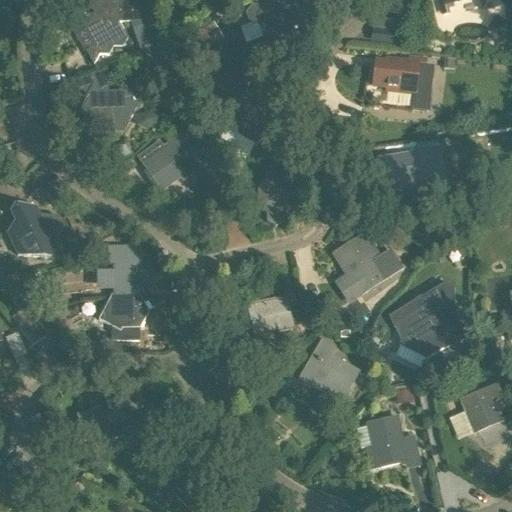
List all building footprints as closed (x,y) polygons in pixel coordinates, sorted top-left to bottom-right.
[(95,16),(106,17),(110,24),(119,24),(147,24),(138,0),(86,0),(95,16)] [(272,0),(272,3),(270,3),(264,9),(253,7),(247,15),(251,24),(260,26),(264,35),(273,37),(276,45),(285,47),(292,40),(289,31),(301,17),(297,8),(294,7),(295,0),(272,0)] [(444,0),(445,5),(440,7),(443,19),(450,18),(447,5),(466,0),(479,0),(483,15),(505,9),(502,0),(444,0)] [(106,17),(95,16),(85,32),(94,48),(86,53),(94,66),(100,57),(109,57),(114,49),(123,49),(128,41),(119,24),(110,24),(106,17)] [(494,16),(488,33),(505,39),(511,22),(494,16)] [(164,45),(177,45),(178,23),(165,23),(164,45)] [(163,46),(152,24),(143,24),(136,26),(141,38),(138,39),(145,54),(163,46)] [(224,42),(214,25),(193,37),(204,54),(224,42)] [(455,62),(444,60),(443,70),(454,72),(455,62)] [(233,64),(222,62),(221,71),(231,73),(233,64)] [(418,65),(387,62),(386,71),(376,70),(374,88),(388,89),(388,93),(414,96),(418,65)] [(251,69),(235,65),(231,84),(247,87),(251,69)] [(142,101),(136,92),(126,93),(109,94),(108,71),(90,78),(93,87),(80,112),(86,121),(96,120),(100,127),(110,127),(115,134),(124,134),(129,126),(142,101)] [(180,87),(165,94),(174,109),(188,102),(180,87)] [(271,108),(262,104),(248,112),(239,107),(230,112),(230,123),(238,127),(238,136),(252,143),(263,141),(263,132),(271,127),(271,108)] [(141,117),(138,127),(148,131),(157,128),(157,118),(150,113),(141,117)] [(179,139),(162,151),(158,146),(138,160),(146,172),(143,174),(157,193),(180,177),(183,181),(200,169),(179,139)] [(125,146),(118,151),(125,160),(132,156),(125,146)] [(395,158),(377,161),(379,178),(385,178),(388,195),(432,188),(437,181),(453,179),(451,164),(456,164),(453,150),(406,157),(407,164),(396,165),(395,158)] [(291,200),(297,187),(268,172),(258,192),(259,211),(267,215),(267,224),(276,229),(292,219),(291,200)] [(240,177),(230,184),(236,191),(245,183),(240,177)] [(64,228),(59,218),(40,217),(36,209),(16,207),(10,215),(15,224),(6,235),(18,258),(52,260),(58,252),(54,243),(64,228)] [(367,241),(339,259),(351,278),(338,286),(349,304),(389,277),(367,241)] [(139,266),(144,257),(138,248),(118,249),(114,258),(119,267),(115,275),(120,283),(116,291),(120,299),(140,298),(148,281),(139,266)] [(421,301),(423,313),(407,323),(408,334),(401,348),(418,356),(425,351),(434,355),(442,349),(441,340),(441,317),(454,310),(455,290),(441,286),(421,301)] [(61,290),(44,293),(47,305),(63,302),(61,290)] [(140,298),(120,299),(111,300),(99,322),(112,329),(112,342),(140,342),(140,330),(149,313),(140,298)] [(286,300),(272,303),(273,305),(251,309),(256,334),(278,329),(279,333),(292,330),(286,300)] [(364,305),(353,312),(359,321),(369,314),(364,305)] [(511,309),(503,312),(506,327),(511,325),(511,309)] [(46,338),(31,317),(28,319),(24,314),(13,321),(32,348),(46,338)] [(479,329),(492,327),(491,316),(477,318),(479,329)] [(293,334),(281,337),(283,348),(295,345),(293,334)] [(321,343),(305,372),(316,379),(311,387),(319,392),(320,390),(331,397),(330,398),(341,405),(359,374),(329,357),(333,350),(321,343)] [(365,366),(374,362),(371,353),(361,357),(365,366)] [(454,359),(457,372),(469,369),(467,357),(454,359)] [(492,404),(494,403),(489,390),(460,402),(465,415),(469,413),(477,434),(500,424),(492,404)] [(412,393),(396,394),(397,407),(413,406),(412,393)] [(231,397),(220,395),(218,405),(229,407),(231,397)] [(86,409),(87,401),(79,400),(77,411),(82,411),(82,409),(86,409)] [(116,405),(91,413),(102,450),(127,442),(116,405)] [(367,426),(372,449),(376,448),(381,469),(402,464),(403,471),(420,467),(413,437),(402,440),(397,419),(367,426)] [(485,467),(481,483),(494,487),(499,471),(485,467)] [(205,480),(191,468),(173,473),(163,471),(160,488),(167,490),(176,498),(183,504),(191,511),(197,511),(201,498),(205,480)] [(71,488),(75,496),(85,492),(81,483),(71,488)]
